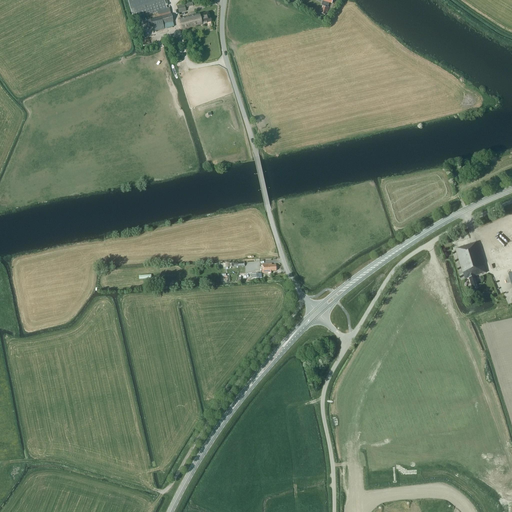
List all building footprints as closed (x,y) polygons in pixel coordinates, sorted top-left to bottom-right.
[(126,0),(133,20),(167,8),(165,5),(164,1),(163,0),(126,0)] [(323,6),(321,11),(322,12),(322,14),(326,15),(326,13),(327,13),(329,7),(328,7),(329,3),(332,4),(333,0),(323,0),(323,1),(322,5),(323,6)] [(177,6),(179,13),(186,11),(184,4),(177,6)] [(158,18),(171,15),(169,8),(157,12),(158,18)] [(178,20),(181,30),(202,25),(211,22),(210,18),(209,18),(208,13),(199,15),(178,20)] [(150,20),(153,32),(174,27),(171,15),(150,20)] [(171,47),(179,44),(177,38),(169,41),(171,47)] [(509,244),(508,241),(506,242),(506,238),(502,239),(503,242),(498,243),(498,246),(509,244)] [(486,273),(477,242),(456,249),(465,279),(469,278),(473,290),(478,289),(475,276),(486,273)] [(262,265),(263,273),(271,272),(271,271),(276,271),(276,265),(272,265),(272,264),(262,265)]
